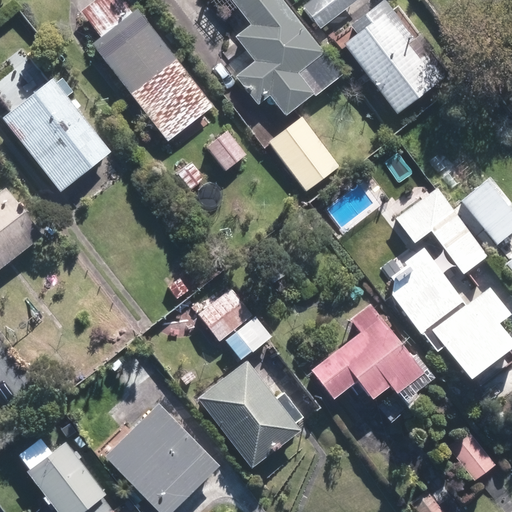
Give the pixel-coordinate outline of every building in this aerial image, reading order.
[(93,45),(167,141),(213,106),(131,0),(98,0),(84,11),(104,37),(93,45)] [(340,76),(283,0),(207,0),(223,20),(239,9),(252,27),(238,37),(256,62),(237,76),(259,105),(272,96),(287,116),(340,76)] [(300,0),(323,29),(361,0),(300,0)] [(393,10),(347,44),(399,113),(445,79),(393,10)] [(53,79),(4,119),(61,190),(111,150),(53,79)] [(304,118),(272,143),(310,191),(341,167),(304,118)] [(229,135),(211,150),(229,171),(247,156),(229,135)] [(192,162),(176,175),(189,191),(205,179),(192,162)] [(511,223),(481,189),(457,210),(492,249),(511,231),(511,223)] [(6,192),(0,196),(0,269),(42,237),(6,192)] [(437,193),(397,222),(415,246),(434,232),(466,274),(486,258),(437,193)] [(466,306),(426,249),(393,274),(393,295),(439,353),(445,348),(472,383),(511,352),(511,336),(502,323),(511,315),(511,314),(491,287),(466,306)] [(178,279),(169,286),(178,298),(188,291),(178,279)] [(253,317),(232,290),(200,315),(220,342),(253,317)] [(426,373),(373,304),(352,320),(362,334),(313,371),(335,401),(360,382),(374,400),(391,387),(397,395),(426,373)] [(257,317),(228,341),(244,361),(274,338),(257,317)] [(249,361),(201,397),(255,469),(303,433),(249,361)] [(161,404),(107,457),(160,511),(173,511),(221,466),(161,404)] [(471,432),(449,449),(475,483),(497,466),(471,432)] [(65,443),(27,471),(58,511),(85,511),(105,498),(65,443)] [(209,511),(192,498),(179,511),(209,511)] [(442,511),(433,498),(413,511),(412,511),(442,511)] [(114,511),(107,501),(92,511),(114,511)]
